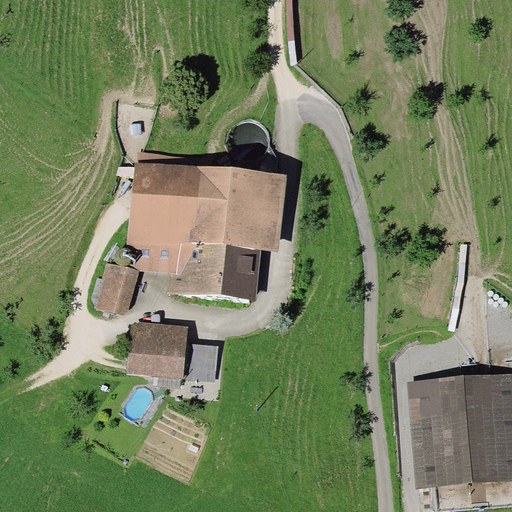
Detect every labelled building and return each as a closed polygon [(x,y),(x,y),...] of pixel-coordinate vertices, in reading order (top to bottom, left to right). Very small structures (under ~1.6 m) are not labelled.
[(262,247),(278,249),(286,174),(135,160),(125,267),(141,268),(169,271),(167,292),(257,300),(262,247)] [(128,310),(141,268),(125,267),(107,263),(103,278),(99,277),(92,298),(98,308),(122,315),(128,310)] [(188,326),(132,322),(127,374),(183,378),(186,343),(188,326)] [(218,346),(186,343),(183,378),(216,381),(218,346)] [(511,373),(410,381),(418,486),(511,478),(511,373)]
